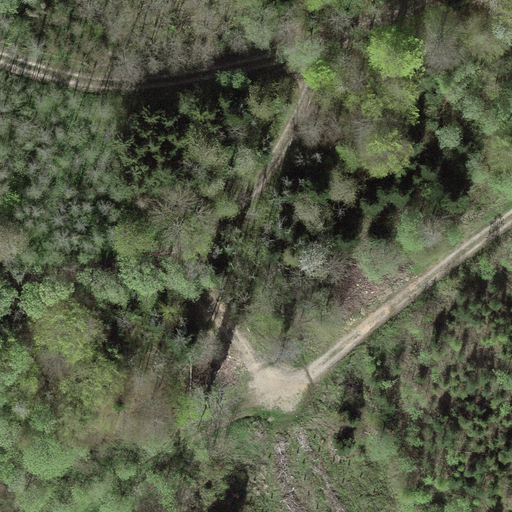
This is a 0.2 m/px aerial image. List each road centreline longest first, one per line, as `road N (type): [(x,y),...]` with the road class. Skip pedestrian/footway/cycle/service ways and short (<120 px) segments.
road 1 (track): [(424,0),(333,41),(143,80),(71,77),(0,55)]
road 2 (track): [(359,327),(511,212)]
